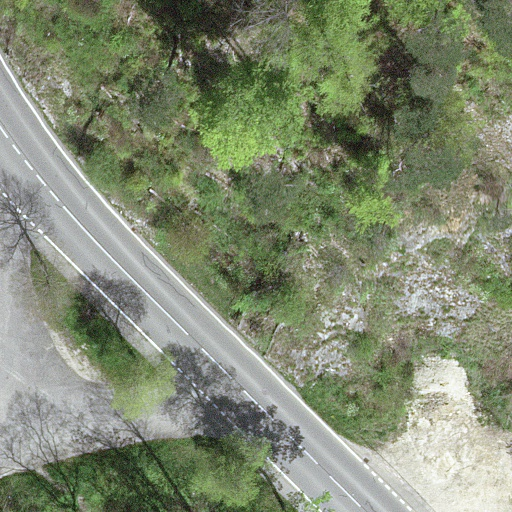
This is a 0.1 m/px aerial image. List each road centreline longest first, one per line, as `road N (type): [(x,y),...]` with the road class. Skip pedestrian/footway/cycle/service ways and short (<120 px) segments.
road 1 (primary): [(135,289),(359,511)]
road 2 (primary): [(0,132),(19,164),(135,289)]
road 3 (unclassified): [(135,289),(0,410)]
